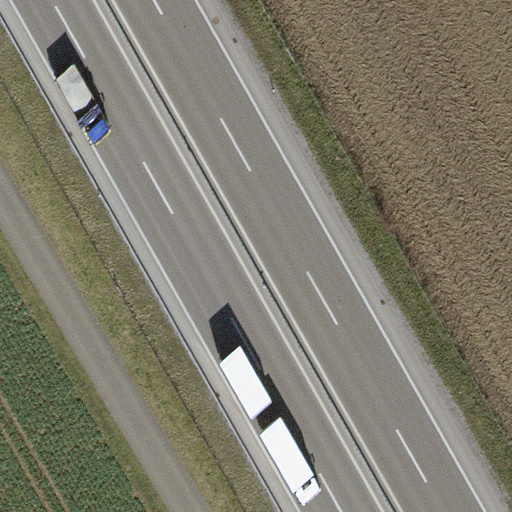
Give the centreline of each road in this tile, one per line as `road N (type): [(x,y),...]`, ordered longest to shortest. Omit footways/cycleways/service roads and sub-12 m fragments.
road 1 (motorway): [(50,0),(341,511)]
road 2 (motorway): [(448,511),(159,0)]
